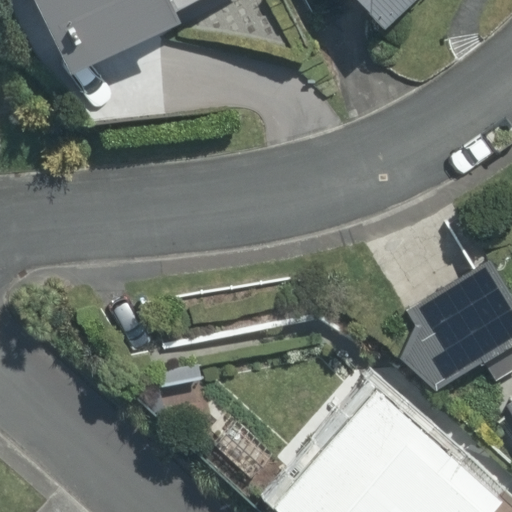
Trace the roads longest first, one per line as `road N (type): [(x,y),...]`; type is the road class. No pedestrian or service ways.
road 1 (residential): [(511,85),(460,128),(309,185),(0,243)]
road 2 (residential): [(173,511),(0,335)]
